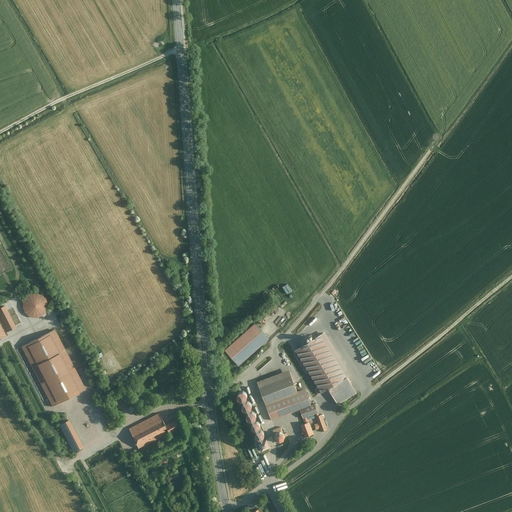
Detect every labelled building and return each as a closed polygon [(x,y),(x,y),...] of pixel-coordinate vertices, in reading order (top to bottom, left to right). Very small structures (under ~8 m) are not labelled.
[(31,292),(29,292),(25,295),(23,297),(22,301),(21,306),(22,308),(24,312),(27,314),(33,316),(37,316),(41,315),(44,312),(46,308),(47,304),(46,300),(43,295),(39,292),(36,291),(31,292)] [(4,332),(14,327),(4,306),(0,307),(0,338),(5,336),(4,332)] [(267,340),(254,325),(224,350),(237,366),(267,340)] [(54,330),(19,347),(51,407),(85,389),(54,330)] [(347,375),(323,334),(292,351),(318,396),(325,392),(329,398),(348,387),(342,377),(347,375)] [(288,372),(256,383),(269,422),(298,412),(301,423),(297,424),(301,438),(312,434),(307,418),(314,416),(320,432),(329,430),(323,412),(318,414),(315,405),(311,406),(306,391),(295,395),(288,372)] [(127,406),(123,398),(114,403),(119,411),(127,406)] [(158,412),(127,429),(139,450),(180,428),(176,420),(165,425),(158,412)] [(80,446),(67,420),(56,425),(69,452),(80,446)] [(286,436),(282,428),(272,430),(273,436),(278,442),(284,439),(286,436)] [(270,445),(266,438),(259,443),(263,449),(270,445)]
